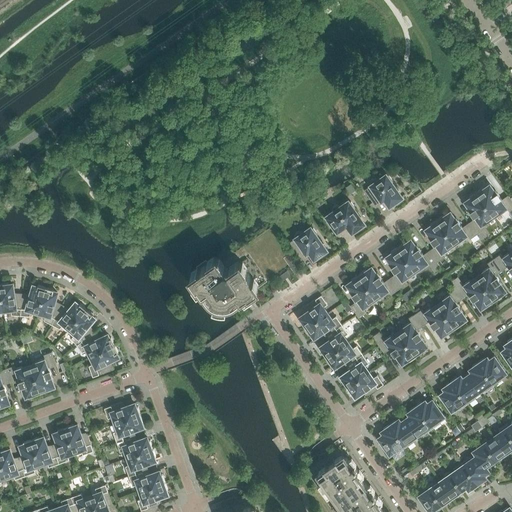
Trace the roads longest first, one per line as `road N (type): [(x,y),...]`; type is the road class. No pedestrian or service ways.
road 1 (residential): [(348,427),(269,312),(485,156)]
road 2 (residential): [(146,373),(121,315),(101,294),(51,266),(0,263)]
road 3 (residential): [(348,427),(511,312)]
road 4 (residential): [(0,428),(146,373)]
road 5 (residential): [(197,507),(146,373)]
